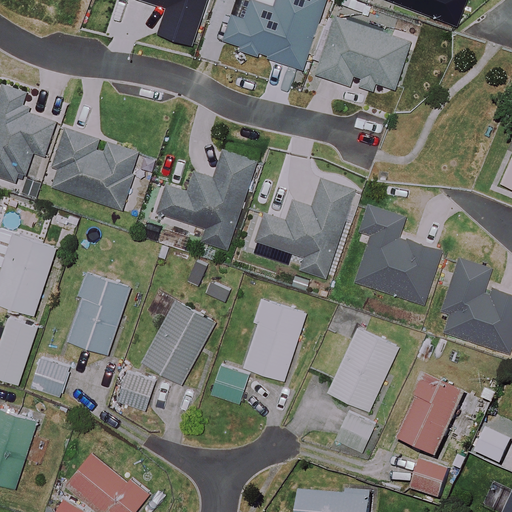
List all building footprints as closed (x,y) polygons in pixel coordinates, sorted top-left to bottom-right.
[(144,0),(170,8),(161,35),(192,45),(206,0),(144,0)] [(326,0),(276,0),(274,6),(257,0),(252,0),(246,19),(235,15),(225,42),(303,69),(326,0)] [(466,0),(391,0),(457,25),(466,0)] [(350,86),(354,76),(364,79),(361,87),(374,91),(376,83),(397,90),(413,43),(338,18),(319,76),(350,86)] [(29,92),(7,83),(0,101),(0,175),(19,182),(23,171),(27,173),(34,154),(47,158),(59,123),(23,110),(29,92)] [(141,153),(68,130),(56,169),(61,170),(56,187),(123,208),(141,153)] [(257,160),(224,151),(216,179),(195,173),(190,190),(168,184),(160,215),(206,228),(203,241),(232,249),(257,160)] [(511,161),(503,181),(511,185),(511,161)] [(355,186),(323,177),(315,207),(290,200),(285,217),(265,211),(257,242),(302,254),(298,268),(330,277),(355,186)] [(405,216),(369,204),(360,232),(372,236),(357,281),(424,303),(441,251),(398,236),(405,216)] [(58,247),(16,233),(0,281),(0,302),(36,314),(58,247)] [(509,352),(511,344),(511,294),(494,288),(492,293),(484,290),(492,267),(463,258),(446,310),(451,312),(445,331),(509,352)] [(133,285),(90,272),(69,342),(112,354),(133,285)] [(308,311),(264,297),(257,320),(242,365),(286,379),(308,311)] [(217,319),(177,298),(145,360),(184,380),(217,319)] [(40,323),(11,313),(0,347),(0,376),(20,383),(40,323)] [(400,346),(360,327),(331,391),(370,409),(400,346)] [(74,366),(38,355),(29,385),(65,396),(74,366)] [(252,375),(223,366),(213,393),(243,403),(252,375)] [(159,379),(131,369),(120,398),(148,408),(159,379)] [(411,394),(417,396),(400,439),(443,456),(469,392),(420,372),(411,394)] [(40,420),(0,406),(0,480),(18,487),(40,420)] [(376,424),(348,412),(336,438),(364,450),(376,424)] [(511,442),(511,437),(488,427),(477,451),(503,462),(511,442)] [(134,511),(150,492),(94,448),(65,484),(99,511),(134,511)] [(454,469),(422,458),(412,487),(444,498),(454,469)] [(511,511),(511,488),(494,480),(483,503),(503,511),(511,511)] [(372,511),(374,487),(344,485),(344,493),(304,490),(302,511),(372,511)] [(91,511),(66,496),(56,511),(91,511)]
